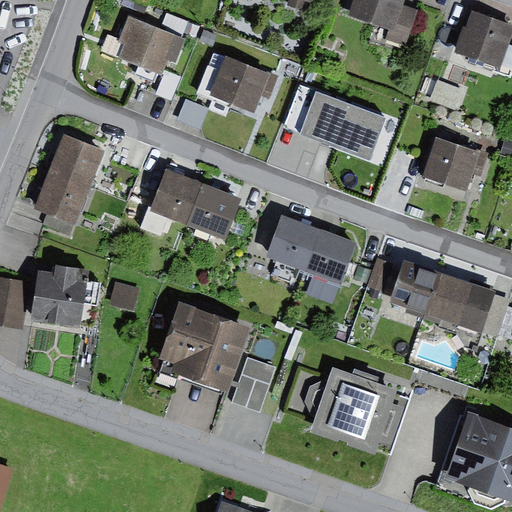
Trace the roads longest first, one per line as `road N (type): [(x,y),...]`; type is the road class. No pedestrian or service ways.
road 1 (residential): [(47,92),(511,264)]
road 2 (residential): [(0,382),(29,399),(363,511)]
